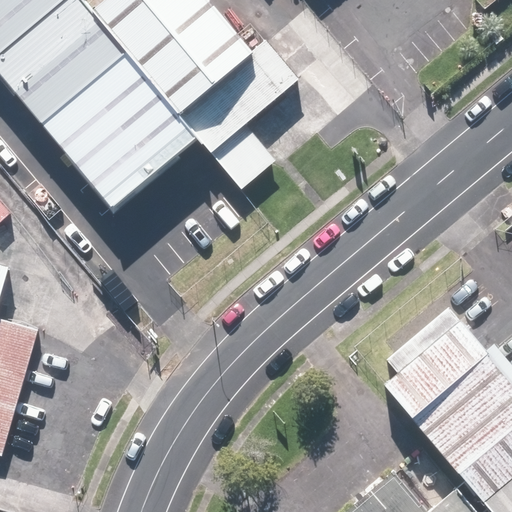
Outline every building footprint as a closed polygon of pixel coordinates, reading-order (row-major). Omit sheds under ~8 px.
[(0,0),(0,71),(114,208),(202,135),(98,11),(88,0),(0,0)] [(110,0),(98,11),(202,135),(245,187),(275,162),(245,126),(290,89),(215,0),(110,0)] [(0,246),(0,455),(3,457),(39,329),(0,318),(0,303),(15,251),(0,246)] [(511,377),(462,317),(383,382),(481,499),(511,473),(511,377)] [(479,511),(459,488),(430,511),(428,511),(395,472),(347,511),(479,511)] [(511,511),(511,474),(481,500),(491,511),(511,511)]
